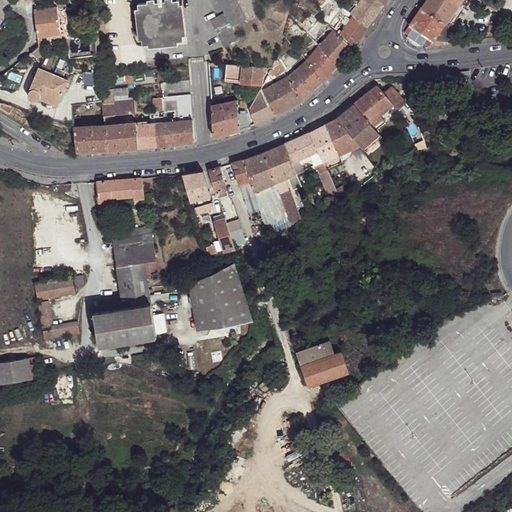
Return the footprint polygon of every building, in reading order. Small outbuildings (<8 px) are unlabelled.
[(182,41),(176,0),(174,0),(138,4),(142,46),(182,41)] [(215,0),(223,14),(209,22),(224,49),(239,41),(231,29),(246,20),(234,0),(215,0)] [(360,0),(350,12),(353,15),(367,27),(384,2),(381,0),(360,0)] [(425,0),(421,6),(446,22),(460,1),(466,5),(469,0),(425,0)] [(446,22),(449,24),(452,26),(466,5),(460,1),(446,22)] [(446,22),(421,6),(409,25),(409,26),(439,46),(448,44),(449,24),(446,22)] [(56,8),(33,11),(37,37),(60,34),(59,31),(68,30),(66,12),(57,13),(56,8)] [(338,35),(352,48),(367,27),(353,15),(338,35)] [(439,46),(409,26),(404,32),(408,35),(407,36),(409,40),(411,44),(415,46),(418,46),(422,46),(423,44),(427,47),(439,46)] [(319,46),(337,65),(352,48),(338,35),(336,33),(333,30),(319,46)] [(304,61),(321,82),(337,65),(319,46),(304,61)] [(277,56),(272,68),(274,68),(272,71),(275,76),(284,70),(277,56)] [(304,61),(288,78),(299,100),(321,82),(304,61)] [(264,67),(226,64),(225,79),(242,80),(241,83),(261,84),(263,73),(264,67)] [(46,71),(40,68),(30,93),(29,95),(30,99),(32,101),(36,102),(39,100),(41,98),(58,105),(68,80),(46,71)] [(133,84),(132,73),(124,74),(125,84),(133,84)] [(125,84),(124,74),(116,74),(117,85),(125,84)] [(287,108),(274,84),(269,75),(260,89),(261,91),(274,115),(287,108)] [(288,78),(274,84),(287,108),(299,100),(288,78)] [(353,103),(370,123),(376,118),(393,105),(382,92),(376,85),(353,103)] [(382,92),(393,105),(400,113),(403,110),(400,108),(405,103),(390,86),(382,92)] [(248,106),(254,124),(274,115),(261,91),(260,89),(248,106)] [(105,126),(108,151),(138,148),(136,123),(136,121),(118,124),(118,117),(125,116),(124,113),(135,111),(134,101),(115,102),(114,90),(103,90),(104,103),(102,103),(103,109),(105,126)] [(176,110),(176,144),(194,142),(190,94),(162,97),(163,110),(176,110)] [(234,99),(237,101),(240,100),(240,108),(246,108),(243,100),(239,96),(230,96),(222,98),(223,101),(230,99),(234,99)] [(153,98),(154,110),(163,110),(162,97),(153,98)] [(102,100),(87,103),(87,108),(94,107),(94,110),(103,109),(102,103),(102,100)] [(214,138),(249,126),(248,122),(250,121),(248,114),(246,114),(245,111),(239,111),(239,115),(238,115),(237,101),(212,106),(214,138)] [(440,109),(436,101),(426,105),(430,114),(440,109)] [(361,149),(379,134),(376,131),(370,123),(353,103),(335,119),(351,137),(359,145),(361,149)] [(163,122),(166,145),(176,144),(176,110),(163,110),(163,122)] [(376,118),(370,123),(376,131),(383,126),(376,118)] [(351,137),(335,119),(325,124),(338,154),(340,154),(359,145),(351,137)] [(136,123),(138,148),(157,146),(155,122),(150,123),(136,123)] [(157,146),(166,145),(163,122),(155,122),(157,146)] [(414,137),(420,146),(426,144),(415,122),(409,124),(409,125),(415,135),(414,137)] [(338,154),(325,124),(310,132),(326,170),(342,163),(338,154)] [(77,153),(108,151),(105,126),(74,127),(77,153)] [(310,132),(283,144),(301,186),(309,183),(304,170),(301,162),(312,158),(316,165),(331,203),(339,199),(326,170),(310,132)] [(381,136),(379,134),(361,149),(363,150),(381,136)] [(301,186),(283,144),(264,152),(275,182),(280,195),(290,191),(301,186)] [(275,182),(264,152),(243,159),(252,184),(254,190),(275,182)] [(304,170),(316,165),(312,158),(301,162),(304,170)] [(252,184),(243,159),(233,162),(240,183),(243,182),(245,186),(252,184)] [(209,169),(218,198),(229,195),(220,167),(209,169)] [(211,195),(203,170),(183,174),(193,201),(211,195)] [(144,198),(142,178),(97,182),(99,202),(112,201),(112,198),(133,196),(134,199),(144,198)] [(255,195),(254,190),(252,184),(245,186),(243,182),(240,183),(250,215),(261,211),(257,199),(255,195)] [(340,197),(353,190),(349,183),(336,190),(340,197)] [(300,218),(290,191),(280,195),(287,216),(290,223),(300,218)] [(223,250),(234,248),(232,242),(229,232),(226,223),(223,212),(211,216),(219,239),(212,241),(212,242),(206,244),(208,250),(210,249),(211,251),(215,250),(215,249),(221,247),(223,250)] [(269,234),(286,225),(283,218),(282,216),(267,224),(269,234)] [(229,232),(232,242),(245,238),(241,228),(238,219),(226,223),(229,232)] [(124,307),(94,313),(100,346),(157,337),(148,281),(159,278),(151,225),(124,230),(125,237),(114,240),(124,307)] [(190,283),(198,330),(252,320),(234,263),(190,283)] [(84,283),(83,276),(35,284),(38,298),(75,294),(74,285),(84,283)] [(45,301),(38,302),(43,328),(50,327),(45,301)] [(79,325),(43,331),(44,339),(80,334),(79,325)] [(295,352),(308,388),(348,374),(340,351),(338,351),(334,338),(295,352)] [(0,361),(0,381),(40,376),(36,356),(0,361)]
